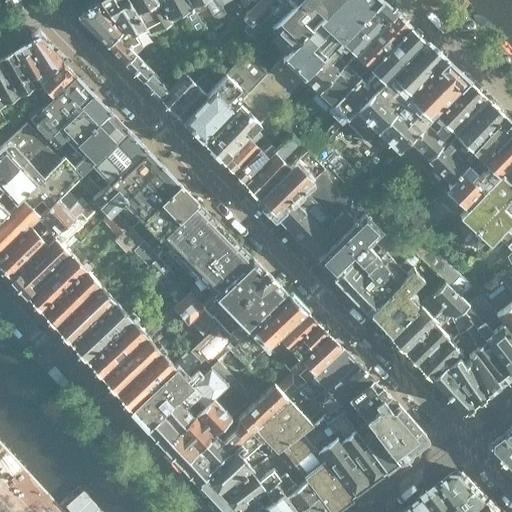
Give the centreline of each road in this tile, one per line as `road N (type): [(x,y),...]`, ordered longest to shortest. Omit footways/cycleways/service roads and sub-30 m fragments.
road 1 (residential): [(50,9),(72,44),(511,490)]
road 2 (residential): [(202,511),(0,291)]
road 3 (residential): [(405,0),(511,97)]
